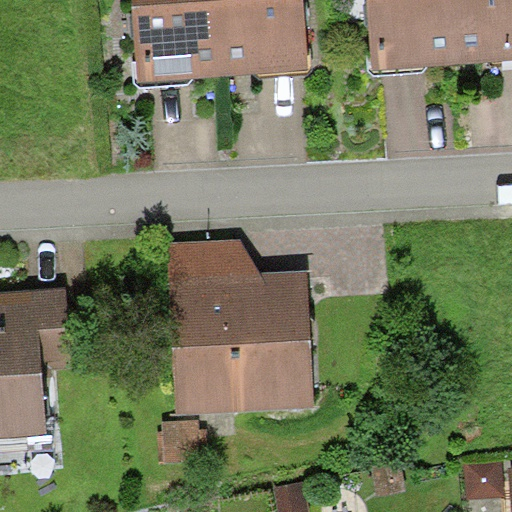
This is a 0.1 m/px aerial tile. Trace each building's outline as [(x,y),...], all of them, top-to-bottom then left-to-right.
[(212,58),(208,0),(134,0),(137,46),(176,44),(177,60),(212,58)] [(208,0),(212,58),(246,56),(245,39),(293,37),(290,0),(208,0)] [(448,45),(445,0),(370,0),(373,33),(412,31),(413,47),(448,45)] [(511,0),(445,0),(448,45),(482,43),(481,26),(511,23),(511,0)] [(224,231),(170,233),(178,390),(300,385),(297,327),(310,327),(308,298),(295,299),(294,264),(241,266),(224,231)] [(28,280),(29,304),(31,345),(65,343),(62,279),(28,280)] [(0,415),(9,415),(8,406),(35,404),(31,345),(29,304),(0,305),(0,415)] [(295,466),(265,474),(272,505),(303,498),(295,466)] [(130,511),(129,497),(77,504),(78,511),(130,511)]
